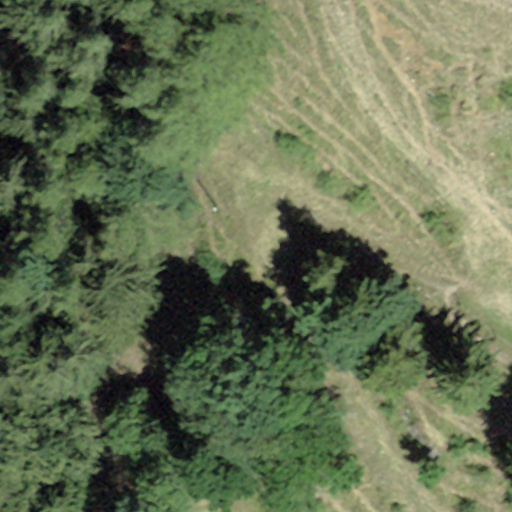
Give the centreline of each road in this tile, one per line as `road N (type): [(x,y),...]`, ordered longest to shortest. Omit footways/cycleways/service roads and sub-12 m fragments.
road 1 (track): [(511,298),(269,172),(262,205),(342,358),(440,511)]
road 2 (track): [(240,511),(119,415),(87,429),(112,511)]
